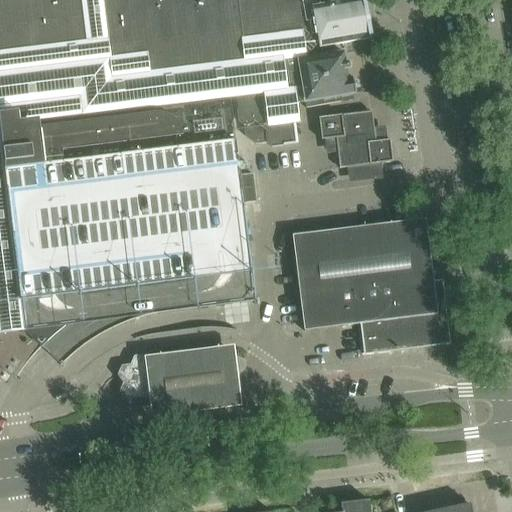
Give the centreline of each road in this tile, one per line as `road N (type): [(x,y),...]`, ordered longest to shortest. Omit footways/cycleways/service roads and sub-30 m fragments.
road 1 (secondary): [(511,391),(7,450)]
road 2 (secondary): [(8,490),(511,431)]
road 3 (residential): [(511,387),(487,273),(448,182)]
road 4 (residential): [(448,182),(405,0)]
